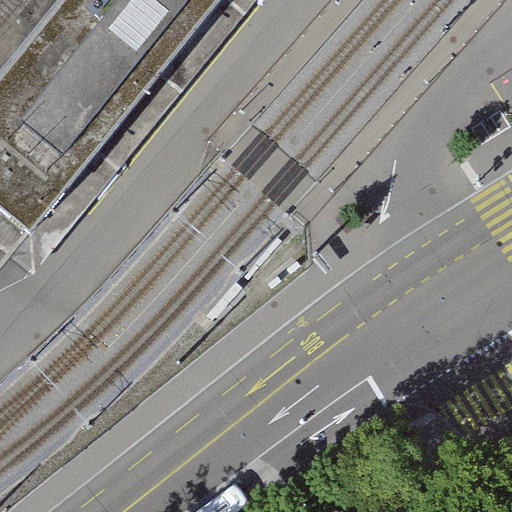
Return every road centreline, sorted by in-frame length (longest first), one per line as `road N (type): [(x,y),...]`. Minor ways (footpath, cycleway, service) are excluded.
road 1 (secondary): [(432,317),(142,511)]
road 2 (residential): [(432,317),(511,445)]
